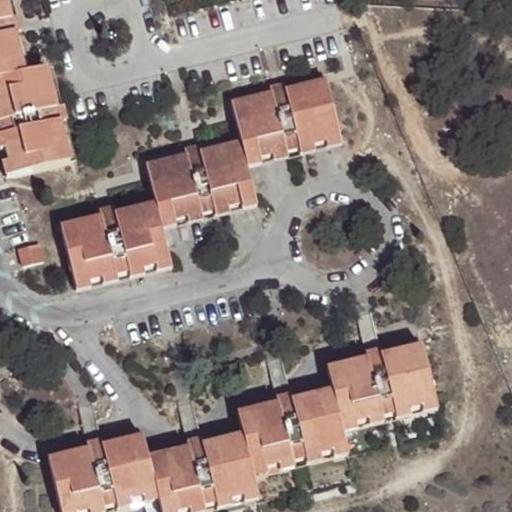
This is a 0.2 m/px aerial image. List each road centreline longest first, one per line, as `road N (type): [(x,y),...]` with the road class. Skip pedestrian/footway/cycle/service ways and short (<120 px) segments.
road 1 (residential): [(274,259),(295,278),(339,285),(376,266),(383,245),(374,209),(341,189),(320,188),(301,199),(281,234)]
road 2 (residential): [(274,259),(56,315),(26,309),(0,288)]
road 3 (unknown): [(130,402),(114,426),(69,448),(26,432),(0,398)]
